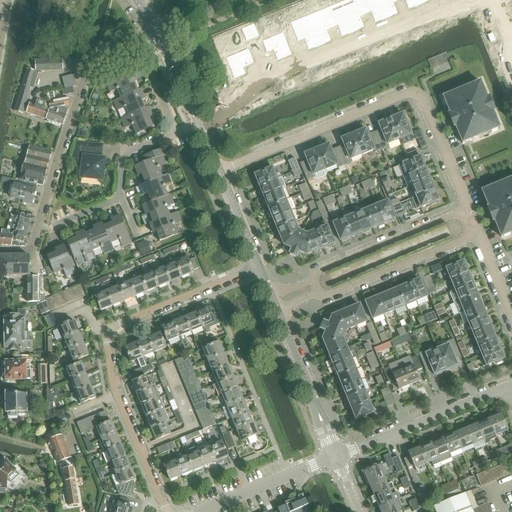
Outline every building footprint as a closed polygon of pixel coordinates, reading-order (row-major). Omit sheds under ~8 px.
[(359,0),(357,0),(342,6),(353,32),(358,30),(358,29),(364,27),(359,16),(365,14),(359,0)] [(378,0),(359,0),(365,14),(371,12),(375,22),(381,20),(381,21),(386,18),(378,0)] [(398,0),(378,0),(386,18),(392,16),(391,16),(397,13),(393,3),(398,0)] [(417,0),(398,0),(399,0),(404,0),(408,9),(414,6),(414,7),(420,5),(417,0)] [(342,6),(326,13),(332,27),(337,25),(342,36),(347,33),(348,34),(353,32),(342,6)] [(326,13),(309,20),(320,45),(325,43),(330,40),(326,30),(332,27),(326,13)] [(309,20),(292,26),(298,41),(304,39),(308,49),(314,47),(314,48),(320,45),(309,20)] [(253,24),(247,26),(252,38),(258,36),(253,24)] [(247,26),(241,29),(246,41),(252,38),(247,26)] [(262,40),(261,40),(266,52),(267,52),(272,49),(277,60),(276,60),(276,61),(292,55),(291,54),(282,33),(262,41),(262,40)] [(43,50),(45,45),(32,41),(31,47),(43,50)] [(246,49),(225,57),(233,77),(233,78),(245,73),(244,73),(242,67),(252,63),(253,63),(247,48),(246,48),(246,49)] [(61,59),(49,60),(50,70),(61,70),(61,66),(61,59)] [(49,60),(35,60),(35,70),(38,70),(50,70),(49,60)] [(26,69),(24,75),(35,78),(38,70),(35,70),(35,72),(26,69)] [(116,90),(119,98),(120,99),(135,92),(134,92),(131,83),(136,80),(132,72),(105,83),(109,93),(116,90)] [(63,83),(75,80),(78,80),(77,74),(61,77),(63,83)] [(24,75),(23,80),(34,84),(35,78),(24,75)] [(23,80),(21,86),(29,89),(32,89),(34,84),(23,80)] [(76,86),(75,80),(63,83),(64,89),(72,87),(76,86)] [(480,82),(443,97),(450,114),(448,115),(453,128),(455,127),(462,144),(499,128),(492,112),(495,111),(489,98),(487,99),(480,82)] [(21,86),(17,98),(26,101),(29,89),(21,86)] [(72,87),(64,89),(61,89),(62,96),(74,93),(72,87)] [(140,90),(134,92),(135,92),(120,99),(119,98),(112,101),(116,110),(123,107),(127,116),(142,110),(138,101),(144,98),(140,90)] [(69,104),(68,99),(55,102),(53,93),(46,94),(49,109),(59,112),(59,110),(67,110),(69,104)] [(22,113),(26,101),(17,98),(14,110),(22,113)] [(62,124),(67,110),(59,110),(59,112),(49,109),(47,108),(48,105),(46,105),(47,102),(36,99),(34,104),(29,102),(26,112),(45,119),(46,121),(51,123),(54,122),(62,124)] [(147,108),(142,110),(127,116),(120,119),(123,128),(131,125),(135,134),(149,128),(145,119),(151,116),(147,108)] [(391,119),(399,140),(411,135),(411,134),(412,133),(410,126),(408,127),(406,122),(407,121),(405,115),(403,116),(403,114),(402,115),(401,113),(395,116),(395,117),(391,119)] [(381,130),(375,133),(382,150),(389,147),(388,145),(399,140),(391,119),(386,121),(385,119),(379,122),(379,124),(378,124),(381,130)] [(80,128),(77,137),(85,140),(88,132),(80,128)] [(358,132),(354,134),(362,155),(373,151),(375,153),(382,150),(375,133),(368,136),(366,129),(365,130),(364,128),(358,131),(358,132)] [(344,146),(338,148),(345,166),(352,163),(351,160),(362,155),(354,134),(349,136),(348,135),(342,137),(342,139),(344,146)] [(104,160),(100,159),(101,146),(77,143),(74,165),(82,166),(80,178),(101,180),(104,160)] [(321,148),(317,150),(325,171),(337,166),(338,168),(345,166),(338,148),(331,151),(329,145),(328,145),(327,143),(321,146),(321,148)] [(27,155),(25,163),(47,169),(52,151),(29,146),(29,148),(27,149),(26,153),(27,155)] [(138,177),(141,176),(143,175),(147,183),(144,184),(145,185),(162,177),(158,168),(165,165),(162,157),(166,155),(163,149),(141,158),(143,164),(134,168),(138,177)] [(318,180),(325,177),(326,174),(325,171),(317,150),(312,152),(311,150),(305,153),(305,154),(305,155),(307,161),(300,164),(307,181),(315,178),(315,179),(318,180)] [(405,155),(408,162),(420,157),(418,150),(405,155)] [(421,158),(420,157),(408,162),(403,164),(398,167),(402,178),(408,176),(407,175),(425,168),(423,163),(425,163),(422,157),(421,158)] [(288,162),(293,173),(300,170),(295,159),(288,162)] [(23,163),(19,180),(20,180),(36,184),(41,186),(43,186),(47,169),(25,163),(23,163)] [(257,182),(259,186),(281,177),(279,172),(275,174),(272,168),(263,172),(262,170),(255,173),(256,175),(255,175),(255,176),(254,177),(256,182),(257,182)] [(427,173),(425,168),(407,175),(408,176),(412,186),(431,178),(428,172),(427,173)] [(140,187),(135,188),(138,196),(143,194),(143,196),(149,194),(152,202),(168,196),(164,187),(171,184),(167,175),(162,177),(145,185),(144,184),(139,186),(140,187)] [(356,176),(350,179),(353,184),(359,182),(356,176)] [(260,192),(262,198),(281,190),(286,188),(281,177),(259,186),(261,191),(260,192)] [(433,184),(431,178),(412,186),(416,197),(434,190),(432,185),(433,184)] [(511,178),(482,191),(489,208),(486,209),(492,222),(494,221),(501,238),(511,233),(511,178)] [(14,183),(10,198),(23,201),(23,202),(32,205),(36,189),(35,189),(36,185),(36,184),(20,180),(19,185),(14,183)] [(266,203),(268,208),(286,201),(281,190),(262,198),(265,204),(266,203)] [(436,194),(434,190),(416,197),(411,199),(416,210),(430,204),(431,206),(438,203),(437,201),(438,201),(438,200),(440,199),(437,194),(436,194)] [(169,195),(168,196),(152,202),(141,206),(145,216),(151,214),(155,223),(152,223),(153,224),(170,216),(169,216),(166,207),(173,204),(169,195)] [(269,213),(271,219),(290,211),(286,201),(268,208),(270,213),(269,213)] [(387,201),(377,206),(384,223),(388,221),(389,223),(394,221),(394,219),(395,219),(387,201)] [(404,215),(399,204),(393,207),(397,218),(404,215)] [(385,225),(384,223),(377,206),(366,210),(373,228),(378,226),(378,227),(385,225)] [(368,230),(373,228),(366,210),(355,215),(363,234),(369,231),(368,230)] [(275,224),(277,229),(295,222),(290,211),(271,219),(273,225),(275,224)] [(16,212),(10,235),(12,235),(11,240),(10,242),(20,243),(19,246),(21,247),(22,247),(23,247),(23,246),(24,246),(25,246),(25,245),(26,245),(26,244),(27,243),(27,242),(33,217),(16,212)] [(177,213),(169,216),(170,216),(153,224),(152,223),(149,225),(153,234),(158,232),(162,240),(177,234),(173,225),(180,222),(177,213)] [(357,236),(363,234),(355,215),(344,219),(351,237),(356,235),(357,236)] [(113,226),(104,230),(103,230),(110,245),(119,241),(122,248),(131,244),(120,217),(110,221),(113,226)] [(347,239),(351,237),(344,219),(333,224),(340,241),(341,241),(342,242),(347,240),(347,239)] [(307,235),(303,233),(298,231),(295,222),(277,229),(279,234),(277,235),(280,240),(281,239),(284,246),(293,249),(291,254),(293,255),(296,256),(298,251),(307,255),(313,253),(314,254),(319,252),(318,250),(323,248),(316,231),(307,235)] [(93,231),(85,234),(92,252),(101,249),(103,256),(113,252),(110,245),(103,230),(101,224),(92,228),(93,231)] [(327,226),(316,231),(323,248),(328,246),(329,248),(334,246),(333,244),(334,244),(327,226)] [(76,241),(68,245),(74,260),(83,256),(86,263),(95,259),(92,252),(85,234),(83,231),(74,235),(76,241)] [(0,233),(0,244),(18,246),(19,246),(20,243),(10,242),(11,240),(12,235),(10,235),(9,235),(1,234),(0,233)] [(141,256),(151,252),(146,241),(137,244),(141,256)] [(66,278),(75,274),(63,246),(54,250),(56,253),(47,257),(51,267),(53,273),(54,274),(63,271),(66,278)] [(0,275),(28,276),(28,256),(0,256),(0,275)] [(187,258),(175,263),(181,278),(193,273),(192,271),(198,268),(194,258),(188,261),(187,258)] [(446,269),(451,280),(468,273),(466,268),(468,267),(466,262),(464,263),(464,262),(462,262),(461,261),(455,263),(456,265),(446,269)] [(443,262),(432,266),(434,273),(446,268),(443,262)] [(175,263),(163,268),(170,282),(181,278),(175,263)] [(354,264),(329,275),(333,285),(358,274),(354,264)] [(163,268),(152,272),(158,287),(170,282),(163,268)] [(152,272),(141,277),(147,292),(158,287),(152,272)] [(470,278),(468,273),(451,280),(455,291),(474,283),(472,277),(470,278)] [(422,279),(427,290),(434,287),(429,276),(422,279)] [(141,277),(129,282),(135,297),(147,292),(141,277)] [(27,302),(39,302),(45,301),(44,297),(39,297),(39,278),(27,278),(27,302)] [(413,282),(409,284),(416,302),(427,297),(420,280),(419,280),(418,279),(413,281),(413,282)] [(129,282),(117,287),(124,301),(135,297),(129,282)] [(100,311),(112,306),(106,291),(103,283),(100,285),(103,292),(94,296),(100,311)] [(403,287),(398,289),(405,306),(416,302),(409,284),(408,283),(402,285),(403,287)] [(477,289),(474,283),(455,291),(449,293),(454,304),(460,302),(477,294),(475,290),(477,289)] [(79,285),(74,287),(79,298),(84,296),(79,285)] [(74,287),(68,290),(73,301),(79,298),(74,287)] [(117,287),(106,291),(112,306),(124,301),(117,287)] [(392,289),(386,292),(394,311),(405,306),(398,289),(393,291),(392,289)] [(68,290),(63,292),(67,303),(73,301),(68,290)] [(63,292),(57,295),(62,305),(67,303),(63,292)] [(381,296),(376,298),(384,315),(394,311),(386,292),(381,294),(381,296)] [(479,299),(477,294),(460,302),(454,304),(458,315),(464,312),(483,304),(481,298),(479,299)] [(57,295),(51,297),(56,308),(62,305),(57,295)] [(45,300),(46,302),(50,311),(56,308),(51,297),(45,300)] [(373,320),(384,315),(376,298),(372,300),(371,298),(366,300),(366,302),(365,302),(373,320)] [(41,314),(50,311),(46,302),(37,305),(41,314)] [(353,307),(348,309),(356,327),(367,322),(359,305),(358,305),(358,304),(352,306),(353,307)] [(486,310),(483,304),(464,312),(468,323),(486,316),(484,311),(486,310)] [(207,309),(196,313),(202,328),(213,323),(212,322),(216,320),(212,309),(208,310),(207,309)] [(327,351),(329,355),(347,348),(343,339),(345,335),(346,331),(356,327),(348,309),(344,311),(343,310),(338,312),(338,314),(332,316),(328,325),(324,323),(322,326),(321,328),(326,330),(323,339),(325,345),(323,346),(326,351),(327,351)] [(24,324),(24,317),(25,317),(25,310),(17,310),(18,316),(6,316),(6,319),(4,319),(4,325),(2,327),(3,331),(4,332),(4,333),(28,333),(28,324),(24,324)] [(196,313),(185,318),(190,332),(202,328),(196,313)] [(488,321),(486,316),(468,323),(473,334),(492,326),(490,320),(488,321)] [(185,318),(173,323),(179,337),(184,349),(189,347),(184,335),(190,332),(185,318)] [(59,327),(56,328),(61,339),(64,338),(78,333),(73,322),(59,327)] [(166,342),(173,340),(174,341),(177,339),(177,338),(179,337),(173,323),(161,328),(166,342)] [(494,332),(492,326),(473,334),(477,344),(495,337),(493,332),(494,332)] [(20,349),(25,349),(30,349),(30,342),(28,342),(28,333),(4,333),(4,336),(3,337),(3,340),(4,341),(4,348),(7,348),(7,351),(20,350),(20,349)] [(64,338),(68,350),(83,345),(78,333),(64,338)] [(159,334),(148,338),(154,353),(165,348),(159,334)] [(497,342),(495,337),(477,344),(482,355),(499,348),(501,348),(498,341),(497,342)] [(148,338),(136,343),(142,358),(154,353),(148,338)] [(448,345),(437,350),(446,370),(451,368),(451,370),(457,368),(456,366),(457,366),(455,359),(460,357),(453,340),(447,343),(448,345)] [(391,341),(375,348),(377,353),(393,346),(391,341)] [(136,343),(124,348),(130,363),(137,360),(141,368),(145,366),(142,358),(136,343)] [(202,349),(207,361),(223,354),(218,343),(202,349)] [(87,356),(83,345),(68,350),(72,358),(64,361),(67,367),(75,363),(74,362),(87,356)] [(330,361),(332,367),(351,359),(347,348),(329,355),(331,360),(330,361)] [(501,353),(499,348),(482,355),(486,366),(496,362),(497,364),(503,362),(502,360),(504,359),(503,358),(505,357),(503,352),(501,353)] [(441,372),(446,370),(437,350),(426,354),(425,351),(419,354),(426,371),(432,369),(434,375),(435,375),(436,376),(442,374),(441,372)] [(207,361),(212,372),(228,366),(223,354),(207,361)] [(399,361),(409,386),(420,381),(417,375),(419,374),(417,371),(422,369),(417,356),(417,355),(410,358),(410,356),(399,361)] [(174,361),(176,367),(189,361),(187,356),(174,361)] [(5,372),(3,374),(3,378),(5,379),(5,380),(26,380),(26,379),(31,379),(30,371),(26,371),(26,370),(26,361),(29,361),(29,357),(18,358),(18,362),(5,362),(5,371),(5,372)] [(336,372),(338,377),(356,370),(351,359),(332,367),(334,373),(336,372)] [(176,367),(179,372),(192,367),(189,361),(176,367)] [(399,390),(409,386),(399,361),(388,365),(388,367),(383,369),(388,383),(393,381),(394,384),(396,384),(399,390)] [(66,369),(71,381),(85,375),(81,363),(66,369)] [(141,368),(134,371),(137,377),(148,372),(145,366),(141,368)] [(212,372),(216,384),(232,377),(228,366),(212,372)] [(179,372),(181,378),(194,373),(192,367),(179,372)] [(338,382),(341,388),(360,380),(356,370),(338,377),(340,382),(338,382)] [(181,378),(183,384),(196,378),(194,373),(181,378)] [(71,381),(76,393),(90,387),(85,375),(71,381)] [(131,383),(136,394),(154,387),(155,387),(154,384),(152,385),(151,382),(148,384),(145,377),(131,383)] [(216,384),(217,384),(212,387),(214,391),(218,389),(221,395),(237,388),(232,377),(216,384)] [(183,384),(186,390),(199,384),(196,378),(183,384)] [(345,394),(347,398),(364,391),(360,380),(341,388),(343,394),(345,394)] [(186,390),(188,395),(201,390),(199,384),(186,390)] [(51,390),(56,401),(62,398),(57,387),(51,390)] [(95,398),(90,387),(76,393),(80,404),(95,398)] [(159,399),(154,387),(136,394),(141,406),(155,400),(159,399)] [(221,395),(226,407),(242,400),(237,388),(221,395)] [(188,395),(190,401),(203,396),(201,390),(188,395)] [(350,410),(352,410),(351,409),(369,402),(364,391),(347,398),(349,403),(347,404),(350,410)] [(6,406),(4,408),(5,410),(6,412),(6,414),(7,414),(8,418),(16,418),(16,415),(26,415),(26,413),(27,413),(31,413),(30,402),(32,402),(32,395),(26,395),(14,395),(14,393),(6,393),(6,406)] [(394,404),(390,393),(383,396),(387,407),(394,404)] [(190,401),(193,407),(206,401),(203,396),(190,401)] [(141,406),(145,417),(160,411),(160,412),(164,410),(159,399),(155,400),(141,406)] [(226,407),(222,409),(224,414),(228,412),(231,418),(247,412),(242,400),(226,407)] [(193,407),(195,412),(208,407),(206,401),(193,407)] [(373,413),(369,402),(351,409),(352,410),(353,414),(352,415),(354,420),(356,419),(356,420),(357,420),(358,421),(365,419),(364,417),(373,413)] [(195,412),(198,418),(211,413),(208,407),(195,412)] [(145,417),(150,429),(165,423),(169,422),(164,410),(160,412),(160,411),(145,417)] [(104,412),(99,414),(104,425),(110,422),(110,421),(109,422),(104,412)] [(231,418),(235,430),(251,423),(247,412),(231,418)] [(198,418),(200,424),(213,419),(211,413),(198,418)] [(99,414),(94,416),(98,427),(104,425),(99,414)] [(500,414),(489,419),(496,435),(507,430),(500,414)] [(59,427),(67,424),(64,415),(56,418),(59,427)] [(94,416),(88,418),(92,430),(96,428),(100,440),(115,434),(110,422),(104,425),(98,427),(94,416)] [(88,418),(82,421),(86,432),(92,430),(88,418)] [(215,424),(213,419),(200,424),(202,430),(215,424)] [(489,419),(477,424),(484,440),(486,445),(489,444),(490,441),(497,439),(497,438),(495,435),(496,435),(489,419)] [(82,421),(76,423),(80,435),(86,432),(82,421)] [(170,435),(165,423),(150,429),(155,441),(170,435)] [(256,435),(251,423),(235,430),(240,442),(246,439),(249,445),(257,442),(254,436),(256,435)] [(477,424),(466,428),(472,444),(484,440),(477,424)] [(466,428),(455,433),(461,449),(472,444),(466,428)] [(222,435),(224,442),(228,450),(235,447),(229,433),(226,434),(226,433),(222,435)] [(455,433),(443,438),(449,454),(461,449),(455,433)] [(100,440),(101,440),(99,441),(103,452),(105,451),(120,445),(115,434),(100,440)] [(56,463),(70,458),(61,436),(48,441),(56,463)] [(443,438),(431,443),(440,463),(451,458),(449,454),(443,438)] [(221,442),(210,447),(216,461),(227,457),(221,442)] [(433,466),(440,463),(431,443),(420,447),(427,463),(431,461),(433,466)] [(159,455),(171,450),(168,444),(156,449),(159,455)] [(511,444),(501,449),(504,455),(511,451),(511,444)] [(105,451),(110,463),(125,457),(120,445),(105,451)] [(198,452),(196,447),(185,452),(186,457),(187,456),(193,471),(204,466),(198,452)] [(210,447),(198,452),(204,466),(216,461),(210,447)] [(415,468),(427,463),(420,447),(408,452),(415,468)] [(186,457),(175,461),(181,476),(193,471),(187,456),(186,457)] [(397,473),(403,471),(398,456),(391,459),(397,473)] [(110,463),(115,474),(129,468),(125,457),(110,463)] [(0,493),(6,494),(6,483),(11,483),(19,475),(4,458),(0,461),(0,493)] [(169,481),(181,476),(175,461),(163,466),(169,481)] [(369,485),(385,478),(386,478),(384,471),(388,469),(386,463),(364,472),(369,485)] [(504,464),(499,467),(503,477),(508,475),(504,464)] [(499,467),(494,469),(498,480),(503,477),(499,467)] [(68,506),(78,505),(73,480),(73,481),(71,468),(61,470),(68,506)] [(134,480),(129,468),(115,474),(119,485),(115,487),(117,493),(131,498),(135,486),(132,481),(134,480)] [(494,469),(488,471),(492,482),(498,480),(494,469)] [(488,471),(483,473),(487,484),(492,482),(488,471)] [(481,487),(487,484),(483,473),(476,476),(481,487)] [(478,486),(474,477),(473,477),(461,482),(465,491),(478,486)] [(387,485),(385,478),(369,485),(374,497),(393,489),(391,483),(387,485)] [(421,501),(428,498),(422,485),(421,486),(416,488),(421,501)] [(458,486),(451,489),(453,494),(461,491),(458,486)] [(395,493),(393,489),(374,497),(379,507),(398,499),(400,498),(397,492),(395,493)] [(451,489),(443,492),(445,497),(453,494),(451,489)] [(434,507),(435,511),(490,511),(487,503),(471,510),(465,494),(434,507)] [(115,498),(114,503),(113,502),(109,511),(131,511),(132,508),(127,506),(129,500),(121,498),(120,500),(115,498)] [(307,511),(305,507),(308,506),(305,500),(303,501),(302,498),(277,509),(278,511),(307,511)] [(379,507),(380,511),(399,511),(403,511),(398,499),(379,507)]
